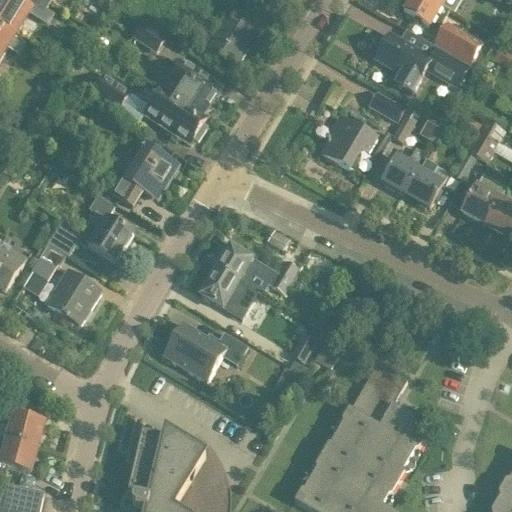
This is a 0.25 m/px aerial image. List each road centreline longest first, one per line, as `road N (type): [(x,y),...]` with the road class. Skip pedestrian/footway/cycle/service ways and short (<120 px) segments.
road 1 (residential): [(511,318),(222,173)]
road 2 (residential): [(97,400),(153,284),(222,173)]
road 3 (residential): [(222,173),(324,0)]
